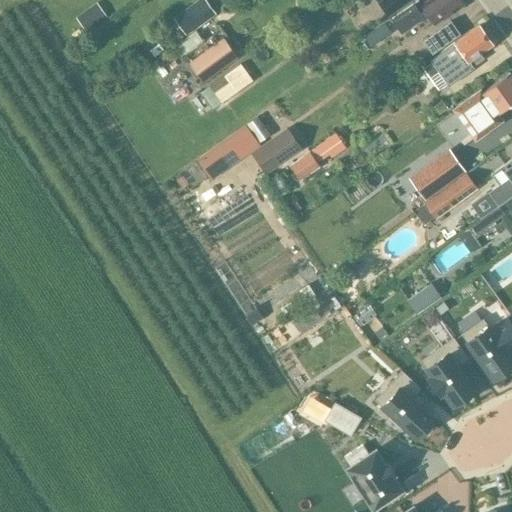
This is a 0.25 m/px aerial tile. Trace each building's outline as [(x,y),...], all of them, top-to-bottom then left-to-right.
[(215,14),(205,0),(197,0),(174,17),(187,35),(215,14)] [(387,16),(409,0),(381,0),(378,3),(377,3),(387,16)] [(433,24),(462,4),(458,0),(428,0),(420,6),(417,2),(392,21),(401,34),(426,15),(433,24)] [(76,18),(86,31),(105,17),(96,4),(76,18)] [(422,42),(432,55),(459,35),(450,22),(422,42)] [(365,38),(371,47),(390,33),(383,25),(365,38)] [(479,27),(437,57),(431,61),(449,86),(474,68),(469,62),(492,46),(479,27)] [(237,57),(223,38),(189,63),(203,82),(237,57)] [(252,80),(240,64),(201,93),(212,109),(252,80)] [(479,91),(452,111),(475,141),(502,122),(496,115),(511,103),(511,79),(508,75),(481,94),(479,91)] [(511,110),(499,117),(508,133),(511,130),(511,110)] [(258,117),(247,124),(259,142),(270,135),(258,117)] [(245,125),(197,158),(210,177),(258,144),(245,125)] [(253,154),(265,172),(299,148),(287,130),(253,154)] [(340,136),(337,135),(335,133),(309,152),(316,163),(329,154),(331,157),(345,147),(343,145),(344,142),(340,136)] [(424,198),(464,169),(449,149),(409,178),(424,198)] [(499,185),(471,204),(481,219),(498,207),(511,196),(511,159),(492,174),(499,185)] [(278,198),(288,191),(277,175),(267,182),(278,198)] [(435,219),(475,190),(465,175),(425,205),(435,218),(435,219)] [(511,196),(498,207),(503,214),(504,215),(511,209),(511,196)] [(425,205),(414,213),(423,226),(435,218),(425,205)] [(481,219),(469,228),(476,237),(488,229),(486,226),(503,214),(498,207),(481,219)] [(417,316),(441,298),(431,284),(406,302),(417,316)] [(252,324),(263,317),(256,308),(246,315),(252,324)] [(483,318),(461,334),(493,378),(511,364),(511,359),(506,351),(510,348),(511,349),(511,348),(511,325),(507,317),(490,329),(483,318)] [(452,337),(419,360),(429,375),(426,377),(439,394),(441,392),(451,405),(473,389),(456,366),(467,358),(452,337)] [(400,371),(373,400),(390,416),(388,419),(399,429),(401,426),(414,437),(432,417),(410,397),(419,388),(400,371)] [(333,404),(324,420),(349,434),(358,419),(333,404)] [(362,445),(343,457),(349,466),(346,468),(371,508),(400,490),(373,449),(366,453),(362,445)]
